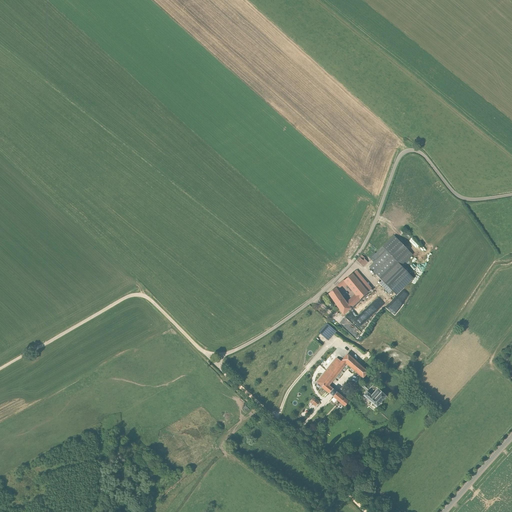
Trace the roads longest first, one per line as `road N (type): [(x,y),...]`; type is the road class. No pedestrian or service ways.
road 1 (track): [(0,369),(140,294),(366,511)]
road 2 (unclassified): [(223,353),(296,311),(350,265),(408,150),(421,152),(463,198),(511,194)]
